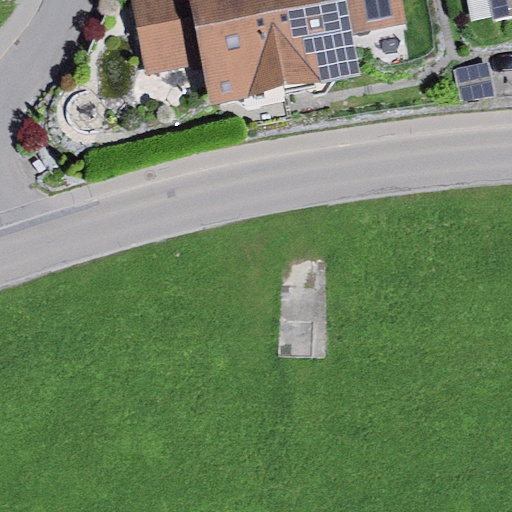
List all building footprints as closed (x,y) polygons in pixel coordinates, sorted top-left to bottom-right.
[(202,66),(190,0),(147,0),(133,3),(147,77),(202,66)] [(264,0),(190,0),(202,66),(211,107),(284,93),(264,0)] [(264,0),(284,93),(359,78),(352,36),(344,0),(264,0)] [(402,0),(344,0),(352,36),(407,25),(402,0)] [(511,19),(511,0),(488,0),(494,23),(511,19)] [(488,65),(454,72),(462,107),(496,100),(488,65)]
